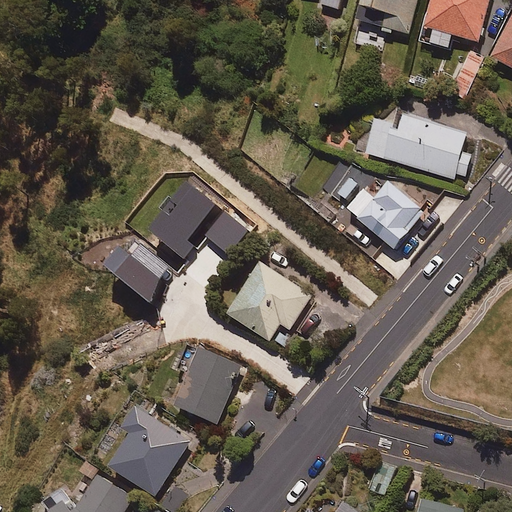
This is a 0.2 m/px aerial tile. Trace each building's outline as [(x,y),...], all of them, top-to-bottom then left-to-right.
[(419,0),(361,0),(362,0),(389,9),(384,24),(409,32),(419,0)] [(490,0),(431,0),(425,25),(479,40),(490,0)] [(511,14),(491,54),(511,65),(511,14)] [(408,112),(404,126),(393,123),(383,160),(459,180),(460,174),(467,176),(474,153),(466,151),(472,129),(408,112)] [(347,200),(362,182),(351,173),(336,191),(347,200)] [(430,210),(393,178),(379,194),(368,185),(350,204),(398,246),(430,210)] [(198,249),(208,238),(227,254),(247,230),(187,180),(146,229),(183,260),(195,246),(198,249)] [(119,243),(102,262),(150,304),(159,279),(169,267),(140,243),(131,253),(119,243)] [(317,294),(264,258),(228,310),(271,339),(281,323),(293,330),(317,294)] [(242,362),(201,345),(177,403),(218,421),(242,362)] [(110,463),(157,495),(194,440),(139,402),(124,424),(133,430),(110,463)] [(398,467),(386,461),(372,489),(384,495),(398,467)] [(125,511),(136,494),(101,472),(81,504),(74,493),(52,509),(54,511),(125,511)] [(178,511),(190,496),(176,485),(159,506),(166,511),(178,511)] [(362,511),(334,493),(320,511),(317,511),(310,507),(307,511),(362,511)] [(464,511),(466,506),(423,495),(418,511),(464,511)]
